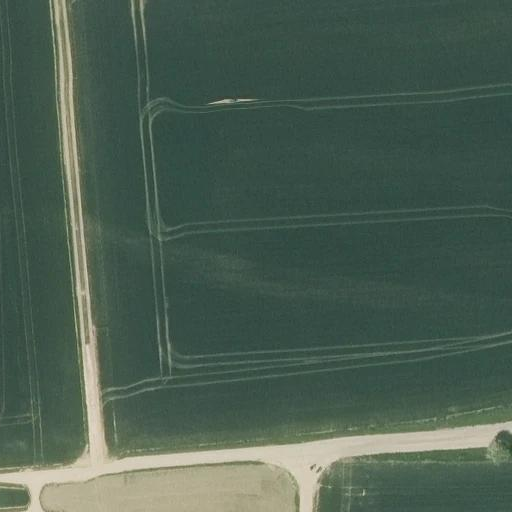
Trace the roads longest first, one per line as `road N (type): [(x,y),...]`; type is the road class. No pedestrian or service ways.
road 1 (track): [(93,386),(61,0)]
road 2 (unclassified): [(318,497),(108,511)]
road 3 (unclassified): [(511,476),(318,497)]
road 4 (unclassified): [(105,511),(93,386)]
